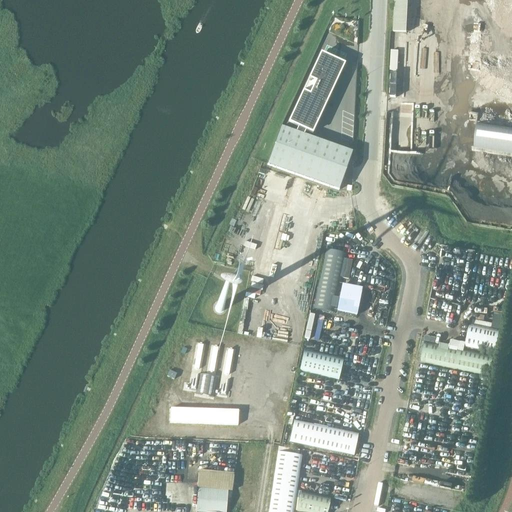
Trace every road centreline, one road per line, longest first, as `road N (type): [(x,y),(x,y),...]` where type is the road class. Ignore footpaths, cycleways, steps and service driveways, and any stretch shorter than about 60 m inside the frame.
road 1 (unclassified): [(49,511),(130,363),(299,0)]
road 2 (unclassified): [(379,0),(366,201),(413,275),(367,511)]
road 3 (unknown): [(437,0),(443,83),(421,96),(409,69),(419,0)]
